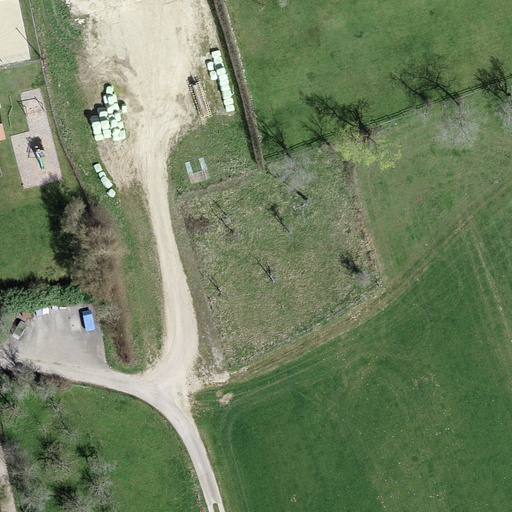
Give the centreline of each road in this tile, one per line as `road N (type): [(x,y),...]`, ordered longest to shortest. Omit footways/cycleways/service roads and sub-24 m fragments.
road 1 (track): [(215,511),(180,419),(158,395),(0,366)]
road 2 (track): [(392,271),(180,419)]
